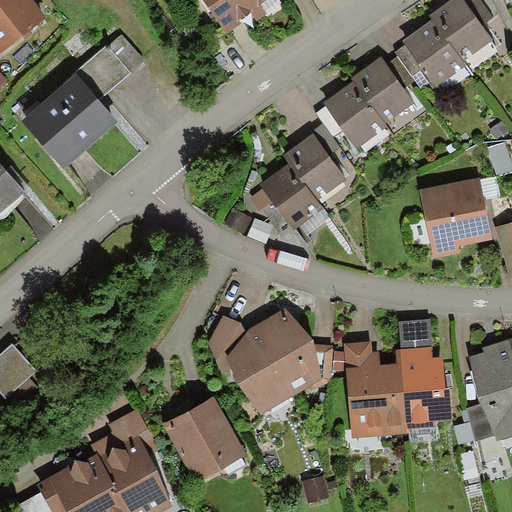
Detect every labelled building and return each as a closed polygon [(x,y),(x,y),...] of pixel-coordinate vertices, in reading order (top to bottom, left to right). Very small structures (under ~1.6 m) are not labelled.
[(0,0),(0,54),(45,20),(30,0),(0,0)] [(200,0),(222,30),(264,0),(200,0)] [(439,0),(422,11),(426,17),(454,61),(486,41),(476,26),(460,0),(459,0),(439,0)] [(488,18),(476,0),(459,0),(460,0),(476,26),(488,18)] [(395,38),(399,44),(416,69),(428,87),(459,66),(454,61),(426,17),(395,38)] [(118,117),(100,97),(142,62),(119,35),(22,116),(63,164),(118,117)] [(389,50),(392,55),(406,76),(416,69),(399,44),(389,50)] [(343,73),(347,80),(375,122),(406,101),(398,89),(380,62),(374,53),(343,73)] [(406,76),(392,55),(380,62),(398,89),(410,81),(406,76)] [(317,100),(321,107),(337,129),(350,148),(380,127),(375,122),(347,80),(317,100)] [(318,123),(327,136),(337,129),(321,107),(311,114),(318,123)] [(497,119),(484,128),(495,143),(508,134),(497,119)] [(327,136),(318,123),(306,131),(323,153),(334,145),(327,136)] [(306,131),(303,128),(274,150),(281,159),(311,199),(341,177),(323,153),(306,131)] [(0,207),(25,185),(0,157),(0,207)] [(257,187),(245,196),(256,210),(267,201),(295,239),(325,217),(311,199),(281,159),(253,181),(257,187)] [(477,177),(414,186),(425,259),(458,254),(457,243),(486,239),(477,177)] [(249,216),(227,206),(217,226),(239,236),(249,216)] [(511,218),(493,224),(505,272),(511,270),(511,218)] [(216,312),(202,336),(215,371),(225,367),(252,412),(301,381),(305,388),(324,382),(327,346),(309,343),(304,330),(282,306),(241,326),(235,319),(216,312)] [(511,338),(464,355),(480,402),(465,407),(476,441),(511,428),(511,338)] [(373,343),(336,339),(335,388),(348,436),(403,434),(401,425),(433,425),(431,417),(446,416),(436,354),(429,355),(427,348),(389,349),(391,358),(374,360),(373,343)] [(31,369),(7,343),(0,349),(0,397),(0,398),(31,369)] [(208,394),(159,419),(192,483),(241,458),(208,394)] [(32,480),(38,492),(11,506),(14,511),(55,511),(61,509),(62,511),(129,511),(135,509),(136,511),(163,511),(173,507),(145,456),(155,450),(133,408),(100,425),(106,438),(87,448),(89,450),(78,456),(32,480)] [(468,454),(454,457),(460,480),(474,477),(468,454)] [(320,477),(302,480),(306,504),(324,500),(320,477)]
